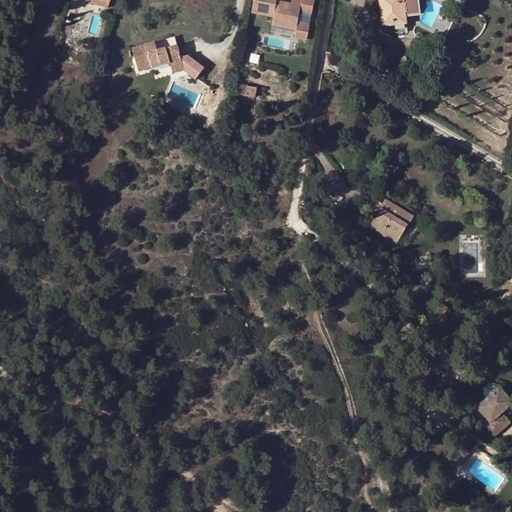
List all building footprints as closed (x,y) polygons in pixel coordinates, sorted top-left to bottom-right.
[(251,0),(250,13),(272,16),(270,25),(295,28),(294,38),(307,39),(312,0),(300,0),(300,1),(292,0),(251,0)] [(378,0),(382,25),(392,24),(393,32),(406,31),(404,15),(409,14),(408,5),(403,6),(402,0),(378,0)] [(402,0),(403,6),(408,5),(409,14),(417,13),(415,0),(402,0)] [(155,40),(132,47),(138,70),(170,61),(172,71),(185,68),(196,76),(203,67),(188,56),(188,53),(187,51),(186,50),(185,50),(182,50),(179,51),(177,44),(166,48),(166,46),(157,49),(155,40)] [(246,85),(241,84),(239,94),(254,97),(256,88),(246,86),(246,85)] [(230,125),(224,123),(221,132),(227,134),(230,125)] [(369,227),(388,238),(396,243),(409,222),(382,205),(369,227)] [(396,243),(388,238),(385,243),(394,248),(396,243)] [(442,302),(434,311),(441,317),(449,309),(442,302)] [(441,374),(433,386),(446,395),(455,383),(441,374)] [(472,411),(493,436),(509,422),(501,413),(503,410),(511,403),(499,387),(472,411)] [(501,413),(509,422),(511,419),(503,410),(501,413)] [(459,444),(453,453),(460,458),(467,449),(459,444)] [(460,458),(453,453),(462,464),(470,452),(467,449),(460,458)] [(462,464),(453,453),(442,457),(447,469),(462,464)]
